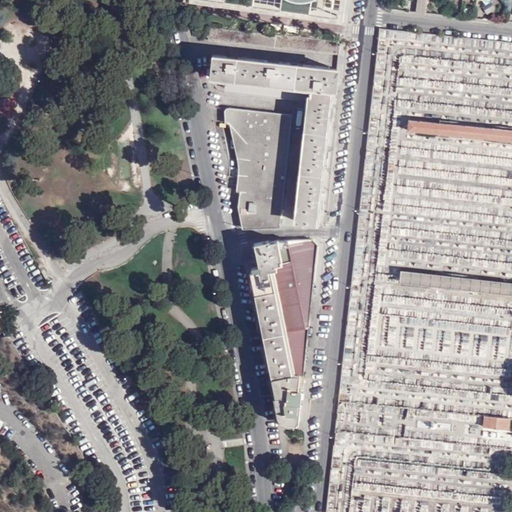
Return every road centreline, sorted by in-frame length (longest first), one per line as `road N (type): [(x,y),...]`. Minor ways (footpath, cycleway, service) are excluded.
road 1 (tertiary): [(171,0),(251,377),(266,511)]
road 2 (tertiary): [(315,511),(367,20)]
road 3 (residential): [(511,33),(367,20)]
